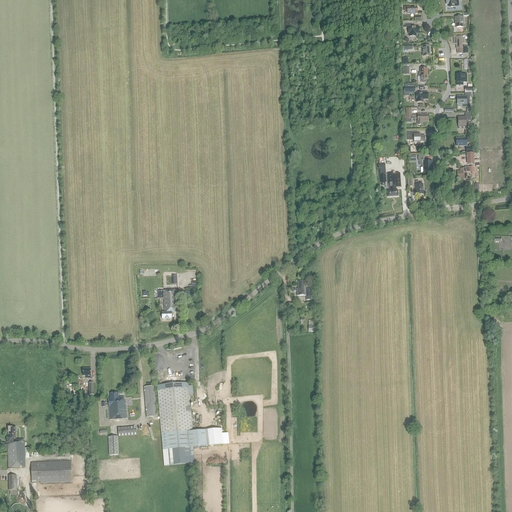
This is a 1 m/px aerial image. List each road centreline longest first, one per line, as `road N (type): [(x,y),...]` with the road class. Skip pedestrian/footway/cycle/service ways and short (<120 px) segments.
road 1 (unclassified): [(0,342),(118,349),(174,339),(212,325),(325,239),(446,208)]
road 2 (unclassified): [(446,208),(435,113),(449,82),(446,51),(426,24),(422,0)]
road 3 (unknown): [(289,39),(296,44),(288,54),(300,225)]
